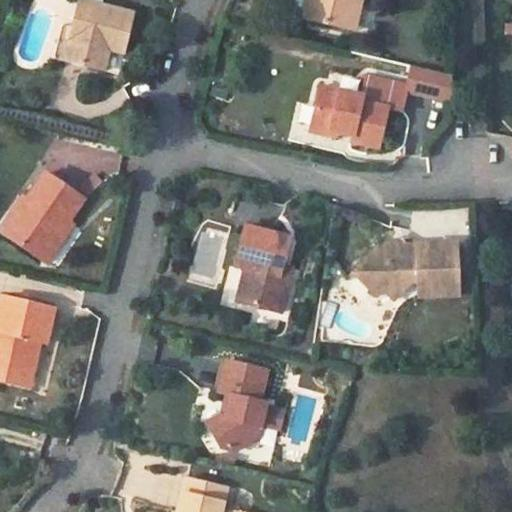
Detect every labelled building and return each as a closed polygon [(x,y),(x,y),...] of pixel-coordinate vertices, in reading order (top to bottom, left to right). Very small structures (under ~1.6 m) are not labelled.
[(89,0),(82,0),(76,28),(67,62),(68,63),(107,73),(115,40),(128,43),(135,12),(89,0)] [(309,20),(313,0),(306,0),(302,19),(309,20)] [(351,30),(358,0),(313,0),(309,20),(351,30)] [(63,25),(56,59),(67,62),(76,28),(63,25)] [(381,150),(390,111),(400,113),(407,81),(368,72),(363,97),(320,87),(309,132),(325,136),(336,130),(354,135),(353,143),(381,150)] [(47,257),(86,198),(47,172),(28,199),(34,202),(14,235),(47,257)] [(14,235),(34,202),(28,199),(23,195),(2,228),(14,235)] [(284,279),(294,239),(246,226),(234,269),(247,272),(239,303),(285,314),(293,281),(284,279)] [(388,242),(376,256),(370,252),(351,275),(378,298),(384,290),(395,299),(413,277),(433,277),(433,290),(461,290),(460,239),(408,240),(408,253),(403,260),(396,257),(399,253),(399,250),(388,242)] [(2,296),(0,305),(0,375),(29,383),(39,347),(45,349),(56,310),(2,296)] [(234,396),(229,417),(223,416),(205,426),(220,449),(236,454),(263,438),(271,405),(263,403),(270,370),(228,360),(220,393),(234,396)] [(273,403),(267,424),(281,428),(286,407),(273,403)] [(216,456),(214,465),(232,470),(234,461),(216,456)] [(221,511),(227,487),(184,479),(177,511),(221,511)]
